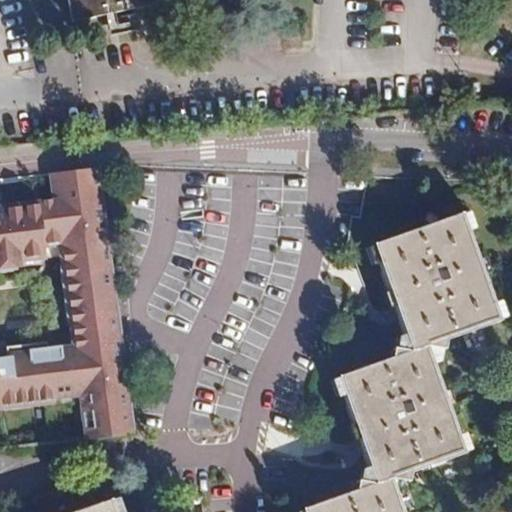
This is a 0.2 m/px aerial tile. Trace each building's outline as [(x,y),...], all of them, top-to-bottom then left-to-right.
[(71,0),(78,27),(147,9),(145,0),(71,0)] [(102,167),(52,173),(56,199),(61,241),(74,350),(79,395),(85,440),(135,434),(102,167)] [(56,199),(0,205),(0,265),(20,263),(19,259),(45,256),(43,243),(61,241),(56,199)] [(413,351),(429,345),(503,319),(465,213),(375,245),(413,351)] [(55,398),(79,395),(74,350),(65,351),(65,346),(50,348),(49,341),(0,346),(0,406),(55,400),(55,398)] [(429,345),(413,351),(339,377),(377,485),(395,479),(468,453),(429,345)] [(406,511),(395,479),(377,485),(305,511),(406,511)] [(119,511),(115,499),(76,511),(119,511)]
